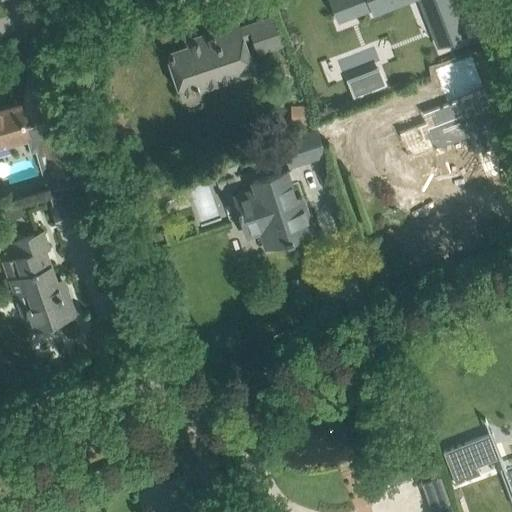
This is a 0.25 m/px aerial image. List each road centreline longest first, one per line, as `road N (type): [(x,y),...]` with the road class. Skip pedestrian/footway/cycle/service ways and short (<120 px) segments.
road 1 (unclassified): [(185,409),(511,276)]
road 2 (residential): [(185,409),(164,378),(143,376),(0,423)]
road 3 (residential): [(0,485),(185,409)]
